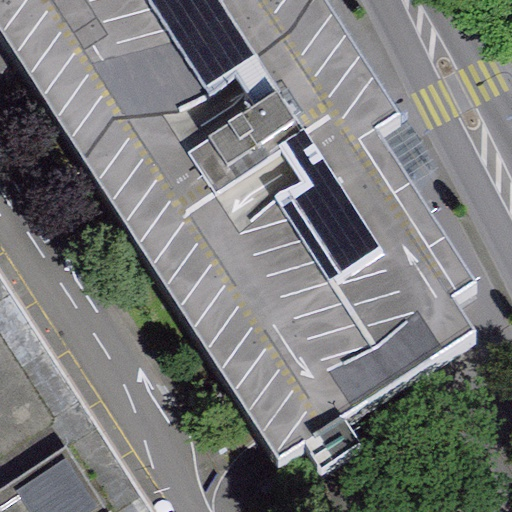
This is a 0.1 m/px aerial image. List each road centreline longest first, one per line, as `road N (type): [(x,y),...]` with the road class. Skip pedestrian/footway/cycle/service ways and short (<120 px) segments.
road 1 (residential): [(191,511),(0,217)]
road 2 (primary): [(409,0),(511,197)]
